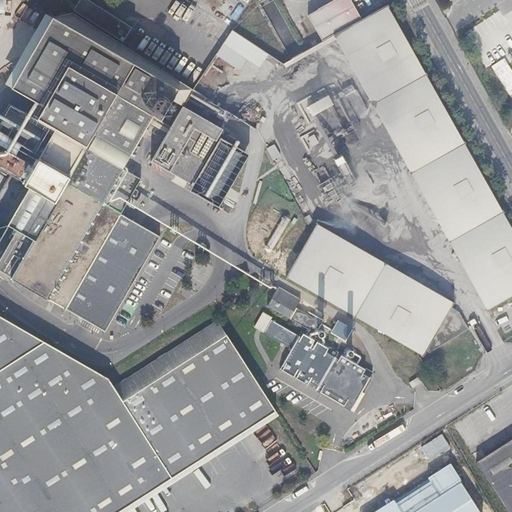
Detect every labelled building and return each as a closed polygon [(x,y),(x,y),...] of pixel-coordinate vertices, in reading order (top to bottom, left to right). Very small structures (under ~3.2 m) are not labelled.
[(0,0),(0,29),(7,30),(8,15),(15,16),(16,1),(0,0)] [(388,6),(334,36),(487,311),(511,297),(511,232),(502,213),(503,213),(502,211),(501,212),(464,144),(465,144),(464,143),(463,143),(426,76),(427,75),(426,74),(425,75),(388,8),(389,8),(388,6)] [(475,29),(491,61),(511,50),(511,33),(503,16),(475,29)] [(232,31),(213,64),(176,64),(174,68),(181,68),(181,77),(201,89),(226,88),(234,74),(234,70),(246,70),(250,64),(290,64),(232,31)] [(0,169),(9,175),(22,182),(52,130),(7,104),(0,116),(0,169)] [(22,182),(0,221),(4,223),(8,225),(33,239),(11,277),(105,332),(159,235),(121,213),(141,181),(149,166),(131,155),(122,170),(52,130),(22,182)] [(274,160),(282,156),(275,144),(267,148),(274,160)] [(0,169),(0,191),(9,175),(0,169)] [(0,230),(4,223),(0,221),(22,182),(9,175),(0,191),(0,230)] [(339,175),(319,186),(328,203),(352,189),(350,185),(346,187),(339,175)] [(300,196),(294,200),(298,206),(304,203),(300,196)] [(311,233),(285,278),(288,279),(288,278),(353,316),(355,318),(356,317),(420,355),(422,357),(426,351),(428,354),(468,329),(458,313),(451,308),(454,303),(316,224),(311,233)] [(295,309),(289,320),(311,333),(318,321),(295,309)] [(129,511),(175,482),(119,391),(114,384),(108,380),(0,317),(0,511),(129,511)] [(119,391),(175,482),(277,415),(218,325),(119,391)] [(300,333),(278,370),(315,392),(337,355),(300,333)] [(361,424),(367,436),(382,428),(375,416),(361,424)] [(511,511),(511,441),(478,464),(509,511),(511,511)] [(477,511),(448,464),(371,511),(477,511)]
